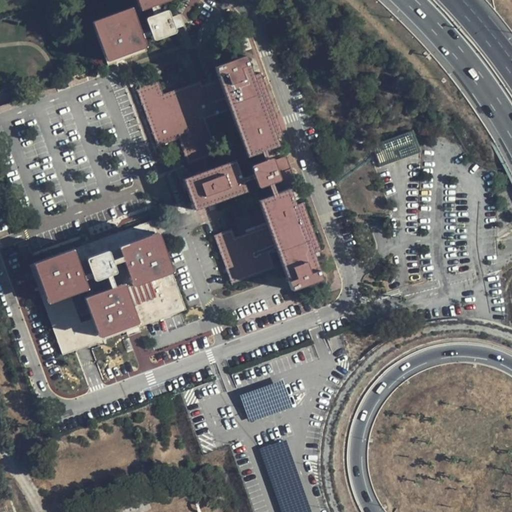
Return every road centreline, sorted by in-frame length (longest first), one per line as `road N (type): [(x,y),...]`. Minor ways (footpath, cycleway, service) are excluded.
road 1 (motorway): [(372,511),(356,447),(384,383),(422,358),(453,351),(511,364)]
road 2 (motorway): [(409,0),(480,79),(511,129)]
